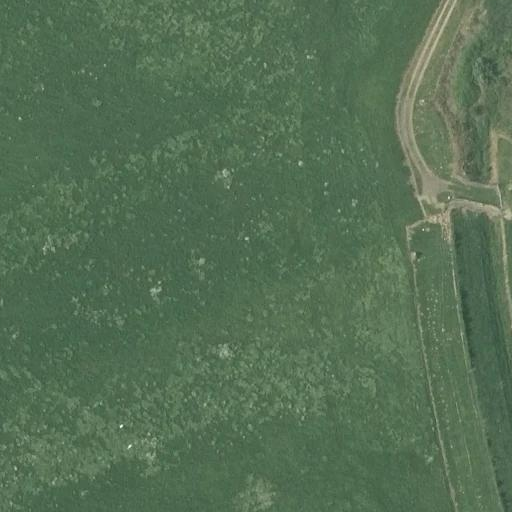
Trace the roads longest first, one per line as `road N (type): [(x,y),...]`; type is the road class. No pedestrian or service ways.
road 1 (motorway): [(0,323),(511,48)]
road 2 (motorway): [(508,0),(0,273)]
road 3 (track): [(283,0),(0,152)]
